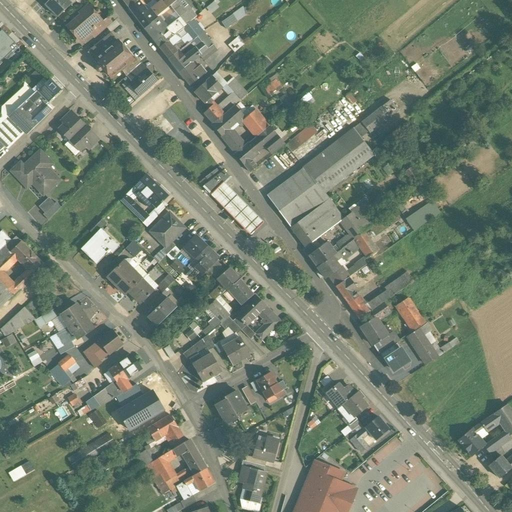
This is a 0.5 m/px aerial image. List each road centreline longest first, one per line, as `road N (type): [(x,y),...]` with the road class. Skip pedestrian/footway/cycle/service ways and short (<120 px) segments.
road 1 (residential): [(319,329),(330,311),(324,290),(111,0)]
road 2 (primary): [(319,329),(82,88)]
road 3 (residential): [(187,406),(135,333),(0,197)]
road 4 (primary): [(329,340),(487,511)]
road 5 (residential): [(274,511),(317,352),(329,340)]
road 6 (residential): [(319,329),(187,406)]
